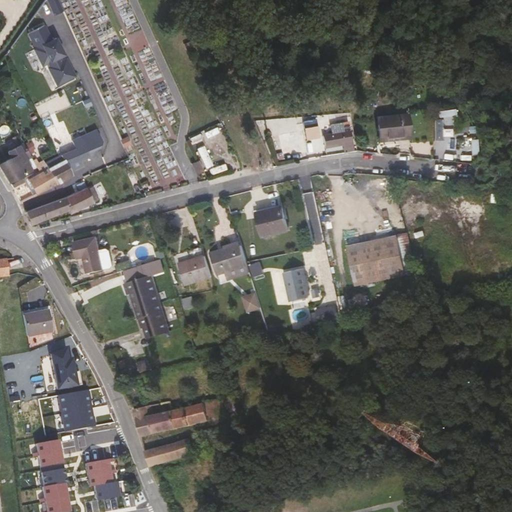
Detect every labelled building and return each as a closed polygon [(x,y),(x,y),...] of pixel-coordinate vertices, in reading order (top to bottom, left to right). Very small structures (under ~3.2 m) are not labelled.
[(63,12),(58,0),(47,0),(55,16),(63,12)] [(183,0),(187,8),(205,2),(203,0),(183,0)] [(57,86),(76,77),(67,59),(62,61),(61,57),(65,55),(57,38),(53,40),(45,25),(29,33),(36,48),(35,51),(42,66),(49,63),(51,67),(49,67),(57,86)] [(377,117),(380,138),(409,134),(407,114),(377,117)] [(438,140),(445,139),(444,118),(437,118),(438,140)] [(306,139),(319,136),(317,125),(304,128),(306,139)] [(233,142),(242,139),(236,126),(228,130),(233,142)] [(323,135),(325,146),(343,143),(345,151),(353,149),(350,130),(323,135)] [(121,140),(124,147),(131,144),(128,137),(121,140)] [(0,164),(0,165),(10,181),(31,170),(31,169),(34,168),(36,172),(39,171),(33,160),(29,153),(24,144),(9,152),(12,158),(0,164)] [(207,167),(213,164),(205,146),(198,148),(207,167)] [(48,168),(56,184),(72,176),(70,172),(76,169),(74,163),(89,157),(85,147),(77,151),(76,149),(61,156),(63,161),(48,168)] [(235,154),(239,163),(248,159),(244,150),(235,154)] [(229,168),(239,163),(235,154),(225,159),(229,168)] [(37,194),(56,184),(48,168),(45,163),(44,160),(39,163),(36,159),(33,160),(39,171),(40,173),(29,178),(37,194)] [(203,171),(199,160),(192,163),(196,174),(203,171)] [(33,196),(37,194),(29,178),(40,173),(39,171),(36,172),(25,178),(24,181),(28,188),(29,188),(33,196)] [(71,194),(87,187),(86,185),(84,176),(75,180),(77,185),(68,188),(71,194)] [(13,187),(13,188),(23,183),(24,181),(25,178),(14,184),(15,186),(13,187)] [(25,211),(31,224),(68,210),(70,213),(99,200),(95,189),(92,186),(88,188),(87,187),(71,194),(25,211)] [(258,213),(277,209),(276,205),(253,210),(257,226),(261,225),(258,213)] [(283,207),(277,209),(258,213),(261,225),(264,237),(289,231),(283,207)] [(408,232),(405,233),(414,274),(416,273),(408,232)] [(414,274),(405,233),(398,234),(398,237),(406,275),(414,274)] [(406,275),(398,237),(348,247),(356,286),(406,275)] [(88,274),(104,270),(100,251),(97,238),(74,243),(78,259),(85,258),(88,274)] [(145,247),(142,246),(139,246),(136,249),(136,253),(139,257),(143,257),(147,254),(147,250),(145,247)] [(231,270),(234,277),(249,272),(241,246),(227,250),(213,254),(219,273),(231,270)] [(211,277),(203,247),(195,249),(198,259),(180,264),(185,279),(186,284),(211,277)] [(100,251),(104,270),(111,268),(113,265),(110,251),(106,250),(100,251)] [(185,279),(180,264),(177,255),(174,256),(181,280),(185,279)] [(0,277),(8,276),(6,259),(0,260),(0,277)] [(251,264),(256,277),(265,273),(260,261),(251,264)] [(117,268),(118,273),(128,269),(126,262),(123,264),(124,266),(117,268)] [(292,301),(309,298),(312,295),(309,286),(310,286),(308,276),(307,276),(305,269),(285,274),(292,301)] [(221,281),(234,277),(231,270),(219,273),(221,281)] [(168,331),(152,276),(129,282),(142,328),(145,327),(148,337),(168,331)] [(244,295),(247,312),(261,309),(258,292),(244,295)] [(320,322),(340,317),(337,304),(316,309),(320,322)] [(50,308),(22,312),(27,336),(52,332),(50,323),(53,322),(50,308)] [(51,354),(57,389),(82,385),(79,372),(75,372),(72,359),(68,359),(66,348),(51,354)] [(87,390),(58,396),(65,432),(93,427),(87,390)] [(222,399),(226,412),(236,409),(232,396),(222,399)] [(134,410),(141,437),(208,420),(208,418),(226,413),(226,412),(222,399),(156,415),(153,406),(136,409),(134,410)] [(151,467),(155,466),(175,460),(174,459),(202,450),(199,442),(196,443),(194,437),(170,445),(146,452),(151,467)] [(41,466),(63,462),(59,439),(37,443),(38,452),(33,453),(34,456),(39,455),(41,466)] [(417,459),(411,456),(406,454),(404,459),(403,460),(415,466),(417,461),(418,460),(417,459)] [(114,457),(86,462),(90,485),(94,484),(98,500),(125,495),(125,492),(120,492),(118,481),(113,481),(112,473),(116,472),(116,469),(111,470),(110,462),(114,461),(114,457)] [(45,486),(65,483),(67,482),(63,462),(41,466),(45,486)] [(64,511),(71,511),(65,483),(45,486),(43,486),(45,498),(40,498),(40,502),(45,501),(47,511),(46,511),(64,511)]
